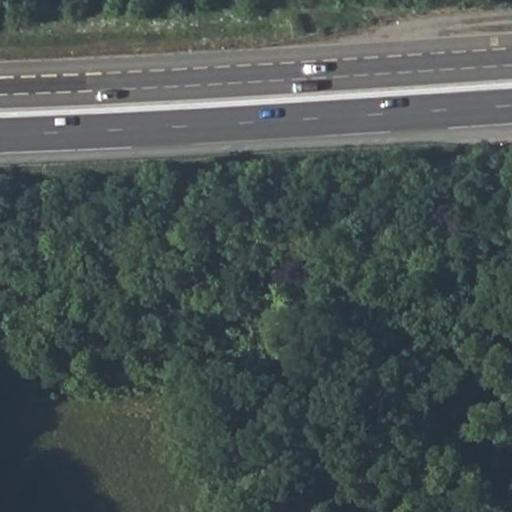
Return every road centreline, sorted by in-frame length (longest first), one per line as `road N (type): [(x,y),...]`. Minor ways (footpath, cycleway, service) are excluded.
road 1 (motorway): [(511,61),(0,90)]
road 2 (motorway): [(0,133),(511,104)]
